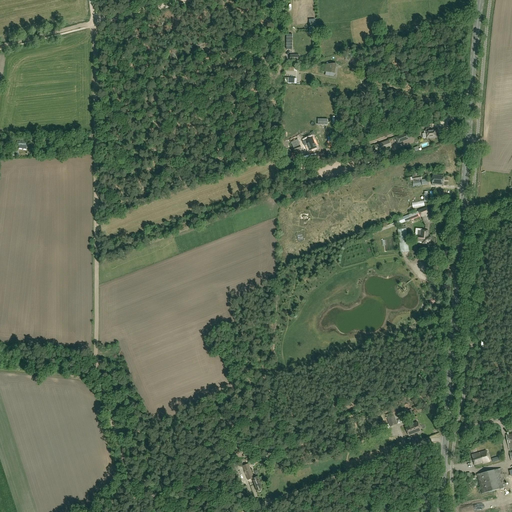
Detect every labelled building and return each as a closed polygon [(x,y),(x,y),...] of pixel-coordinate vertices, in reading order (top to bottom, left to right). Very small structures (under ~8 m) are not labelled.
[(325,68),(325,71),(335,73),(336,64),(326,65),(325,68)] [(429,130),(429,129),(425,129),(426,130),(424,130),(424,133),(423,133),(424,138),(437,137),(436,130),(429,130)] [(408,133),(395,137),(398,145),(401,143),(401,142),(404,141),(404,142),(411,139),(408,133)] [(309,150),(316,147),(312,137),(305,140),(309,150)] [(295,152),(302,149),(298,139),(291,142),(295,152)] [(390,146),(389,141),(374,146),(376,151),(390,146)] [(443,185),(444,175),(433,174),(432,184),(443,185)] [(423,209),(394,220),(396,225),(399,225),(399,224),(401,223),(421,216),(421,217),(428,214),(426,208),(423,209)] [(400,253),(409,252),(406,228),(398,229),(400,253)] [(430,237),(427,237),(428,231),(425,231),(422,231),(418,230),(417,236),(416,241),(422,242),(422,244),(430,244),(430,237)] [(390,426),(397,424),(394,415),(393,412),(386,415),(387,418),(390,426)] [(419,432),(420,432),(420,431),(421,430),(417,422),(405,427),(409,435),(417,432),(417,433),(418,433),(419,432)] [(483,464),(490,462),(487,450),(472,455),(474,465),(483,463),(483,464)] [(254,478),(249,464),(243,466),(248,480),(252,479),(257,491),(258,491),(259,491),(261,491),(261,490),(261,489),(262,489),(257,477),(254,478)] [(235,479),(240,476),(238,470),(239,469),(238,467),(234,468),(235,470),(232,472),(235,479)] [(482,494),(506,487),(501,468),(477,475),(482,494)]
